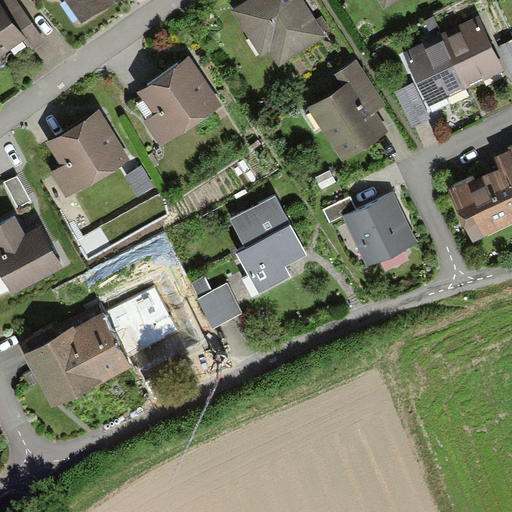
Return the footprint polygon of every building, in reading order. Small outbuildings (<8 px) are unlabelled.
[(42,44),(9,0),(0,0),(0,56),(21,41),(30,53),(42,44)] [(60,0),(80,28),(120,0),(60,0)] [(294,0),(254,0),(229,17),(256,57),(267,50),(278,66),(320,38),(294,0)] [(371,0),(378,11),(394,0),(371,0)] [(479,15),(408,50),(432,98),(502,63),(479,15)] [(511,37),(501,42),(511,66),(511,37)] [(381,104),(353,61),(330,76),(339,90),(306,112),(339,163),(376,138),(362,116),(381,104)] [(177,65),(136,90),(166,140),(207,115),(177,65)] [(412,81),(395,90),(413,123),(429,114),(412,81)] [(119,161),(92,116),(48,143),(61,164),(52,170),(67,193),(119,161)] [(505,159),(454,181),(474,228),(511,211),(511,145),(502,150),(505,159)] [(14,176),(1,184),(13,206),(26,199),(14,176)] [(351,194),(323,205),(328,217),(342,211),(362,258),(410,239),(390,191),(355,205),(351,194)] [(270,195),(225,219),(241,249),(233,253),(247,280),(300,251),(270,195)] [(10,223),(0,227),(0,279),(6,290),(48,268),(33,238),(21,244),(10,223)] [(108,306),(29,347),(53,394),(183,329),(154,273),(104,298),(108,306)] [(223,289),(195,305),(210,329),(237,314),(223,289)]
